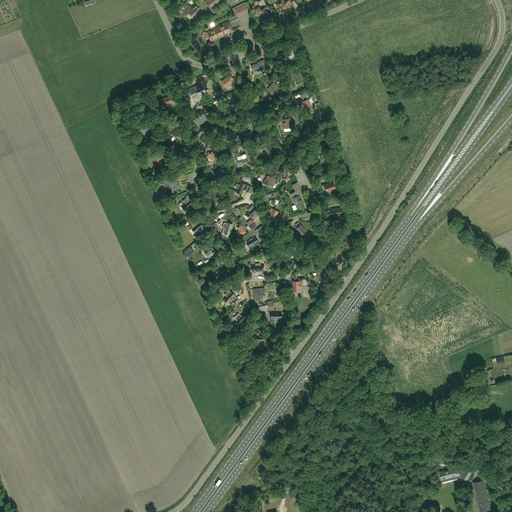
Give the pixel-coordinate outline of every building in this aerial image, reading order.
[(284,10),(292,3),(289,0),(288,0),(285,3),(283,0),(282,0),(276,5),(279,9),(281,7),(284,10)] [(245,4),(240,6),(243,12),(248,10),(245,4)] [(185,10),(183,7),(180,10),(181,12),(183,11),(186,15),(188,13),(191,16),(199,9),(196,6),(192,9),(190,5),(185,10)] [(265,7),(261,10),(258,7),(255,10),(261,18),(265,15),(267,17),(270,14),(272,12),(271,11),(269,12),(265,7)] [(233,30),(229,21),(218,26),(218,27),(207,32),(211,40),(217,37),(218,36),(224,33),(225,33),(227,32),(228,31),(229,32),(233,30)] [(291,56),(291,55),(288,49),(277,54),(279,57),(281,57),(281,58),(287,55),(288,58),(291,56)] [(258,63),(251,66),(253,72),(262,69),(261,65),(265,64),(264,60),(257,62),(258,63)] [(292,76),(294,81),(295,80),(296,84),(302,82),(299,73),(292,76)] [(231,81),(233,79),(230,75),(221,81),(225,88),(232,83),(231,81)] [(274,82),(267,89),(274,97),(281,91),(278,87),(277,88),(274,85),(276,84),(274,82)] [(197,85),(188,89),(191,95),(200,91),(197,85)] [(173,102),(170,96),(161,100),(163,106),(173,102)] [(308,99),(302,102),(303,105),(303,104),(307,113),(313,111),(308,99)] [(222,103),(224,110),(235,106),(232,100),(222,103)] [(193,121),(191,118),(188,120),(191,124),(193,123),(195,127),(207,120),(204,114),(193,121)] [(290,127),(289,119),(282,120),(283,128),(290,127)] [(254,130),(253,129),(255,129),(253,124),(252,125),(251,123),(246,124),(247,125),(245,126),(246,131),(248,130),(249,132),(254,130)] [(145,125),(145,126),(139,127),(141,133),(152,131),(151,124),(145,125)] [(307,126),(304,130),(301,133),(309,140),(315,133),(307,126)] [(223,132),(226,138),(235,135),(233,128),(223,132)] [(174,130),(171,134),(179,139),(180,137),(183,139),(185,135),(182,133),(181,135),(174,130)] [(267,155),(273,151),(269,143),(267,144),(266,142),(261,144),(263,147),(261,148),(265,156),(267,155)] [(153,156),(154,159),(156,158),(157,162),(166,160),(164,152),(157,153),(158,155),(153,156)] [(217,156),(215,158),(211,152),(207,155),(211,161),(214,159),(215,160),(214,160),(216,163),(220,160),(217,156)] [(238,152),(233,154),(235,160),(237,160),(237,163),(241,162),(242,163),(248,161),(245,154),(239,156),(238,152)] [(330,157),(325,152),(321,155),(322,156),(321,156),(321,157),(318,159),(322,163),(324,165),(328,161),(326,160),(330,157)] [(278,179),(276,178),(267,175),(266,179),(266,180),(264,183),(272,186),(273,182),(276,183),(278,179)] [(169,191),(180,188),(179,187),(179,188),(178,184),(180,183),(179,178),(167,182),(169,186),(168,186),(169,191),(168,191),(169,191)] [(235,187),(238,188),(236,192),(241,195),(244,189),(247,190),(248,186),(240,182),(239,185),(236,183),(235,187)] [(333,182),(321,186),(323,192),(335,188),(333,182)] [(292,185),(295,191),(290,194),(297,208),(304,205),(299,195),(302,193),(297,183),(292,185)] [(184,204),(181,206),(185,211),(194,204),(190,199),(189,199),(187,197),(182,201),(184,204)] [(245,214),(249,218),(257,211),(252,205),(247,210),(248,211),(245,214)] [(196,212),(193,208),(187,213),(190,216),(196,212)] [(272,209),(271,209),(269,212),(270,213),(268,217),(275,220),(279,212),(272,209)] [(251,219),(246,222),(248,226),(247,226),(250,230),(256,226),(252,221),(251,219)] [(195,233),(203,227),(199,222),(198,223),(197,222),(193,225),(192,223),(187,227),(189,230),(191,229),(195,233)] [(224,233),(229,235),(233,224),(227,222),(227,223),(224,222),(222,228),(224,228),(222,233),(224,233)] [(296,226),(295,226),(294,227),(297,230),(298,230),(302,235),(306,232),(300,225),(298,222),(295,225),(296,226)] [(255,236),(246,242),(250,249),(253,247),(253,249),(260,245),(255,236)] [(193,246),(196,250),(202,245),(199,241),(193,246)] [(206,254),(207,255),(214,249),(210,244),(203,250),(206,254)] [(285,254),(280,259),(284,264),(290,259),(285,254)] [(264,265),(260,265),(260,263),(255,264),(255,265),(251,265),(251,271),(262,271),(262,269),(264,269),(264,265)] [(220,275),(221,276),(225,272),(220,268),(213,276),(217,280),(220,276),(220,275)] [(316,275),(317,276),(314,276),(315,281),(318,280),(318,281),(324,280),(323,274),(324,274),(323,271),(315,273),(316,275)] [(299,279),(299,281),(293,281),(293,291),(300,291),(300,286),(303,286),(303,285),(306,285),(306,280),(303,280),(303,279),(299,279)] [(263,298),(262,296),(265,296),(264,288),(253,289),(254,300),(260,300),(260,299),(263,298)] [(232,290),(230,292),(229,290),(224,294),(226,296),(223,299),(224,299),(223,301),(225,304),(227,302),(228,303),(228,302),(229,303),(232,300),(231,299),(235,296),(233,294),(235,293),(232,290)] [(234,318),(236,320),(234,322),(239,326),(246,318),(242,314),(240,316),(238,313),(234,318)] [(254,335),(254,341),(257,341),(257,345),(262,345),(261,341),(265,341),(264,335),(254,335)] [(487,377),(491,376),(489,370),(480,373),(482,383),(488,381),(487,377)] [(439,472),(442,482),(457,478),(465,483),(472,472),(467,469),(465,472),(462,470),(458,471),(457,467),(439,472)] [(475,489),(478,502),(480,511),(490,509),(483,479),(474,481),(473,481),(475,489)]
